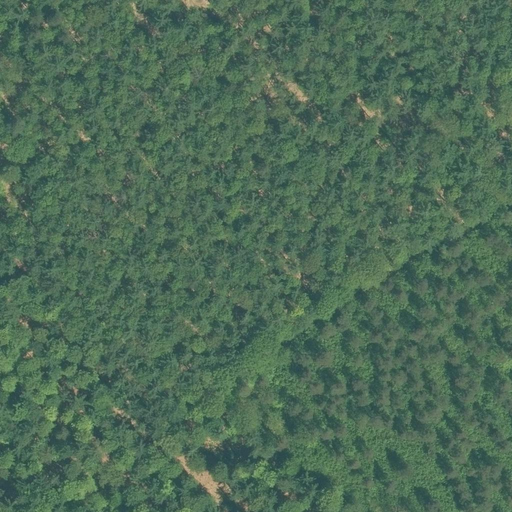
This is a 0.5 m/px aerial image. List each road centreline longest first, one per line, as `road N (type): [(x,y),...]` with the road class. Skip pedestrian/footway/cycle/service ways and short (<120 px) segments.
road 1 (track): [(511,196),(434,233),(321,306),(54,511)]
road 2 (track): [(174,417),(0,247)]
